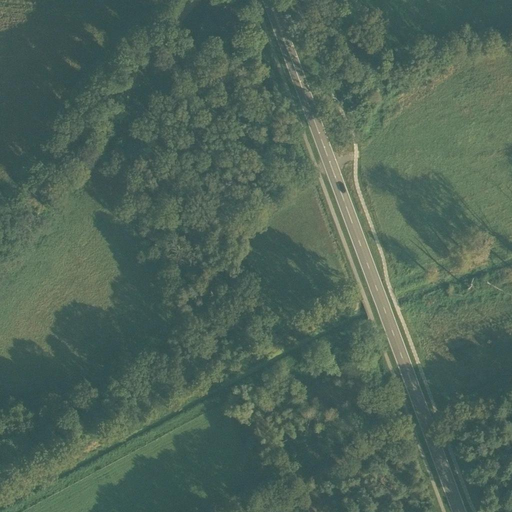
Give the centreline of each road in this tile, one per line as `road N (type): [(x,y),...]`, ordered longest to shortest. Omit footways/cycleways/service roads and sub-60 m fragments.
road 1 (primary): [(458,511),(268,0)]
road 2 (track): [(0,253),(209,0)]
